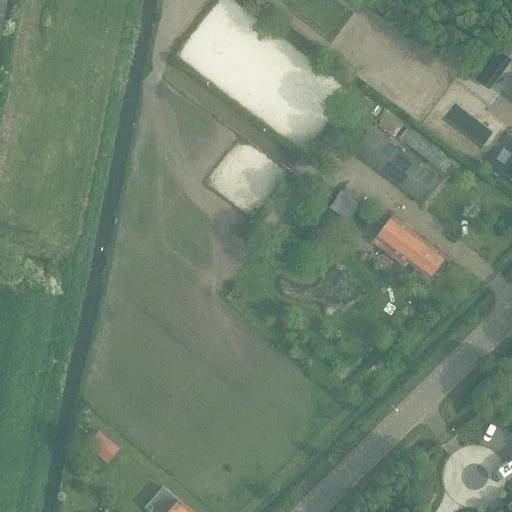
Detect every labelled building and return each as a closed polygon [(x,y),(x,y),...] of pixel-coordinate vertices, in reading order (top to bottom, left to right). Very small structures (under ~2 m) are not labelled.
[(496,49),(474,79),(482,85),(489,90),(511,61),(496,49)] [(370,100),(360,114),(365,117),(393,138),(403,124),(403,123),(370,100)] [(352,152),(422,205),(439,183),(369,130),(352,152)] [(351,219),(361,202),(341,190),(331,208),(351,219)] [(429,280),(445,259),(392,218),(373,242),(405,267),(407,263),(429,280)] [(310,231),(305,237),(306,244),(311,247),(318,247),(323,243),(322,234),(317,231),(310,231)] [(98,433),(85,447),(102,461),(114,447),(98,433)] [(189,511),(163,489),(146,509),(149,511),(189,511)] [(511,511),(511,501),(496,511),(511,511)]
